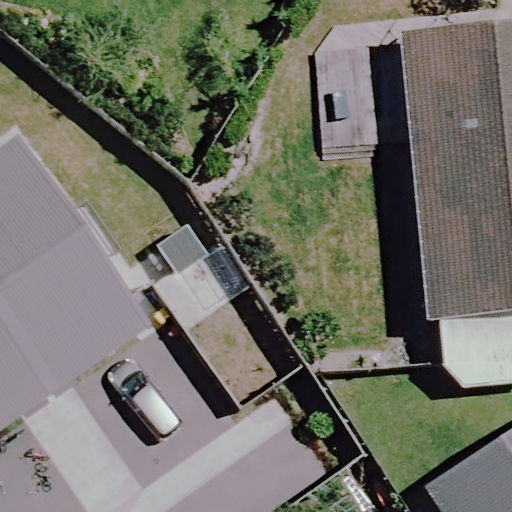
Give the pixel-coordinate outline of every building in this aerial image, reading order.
[(172,135),(235,19),(200,0),(174,0),(118,105),(172,135)] [(511,30),(392,42),(307,50),(317,167),(402,160),(425,398),(511,389),(511,30)] [(0,329),(39,304),(0,242),(0,329)] [(511,511),(511,436),(418,496),(427,511),(511,511)] [(208,511),(180,466),(107,511),(208,511)] [(0,511),(15,511),(0,495),(0,511)]
